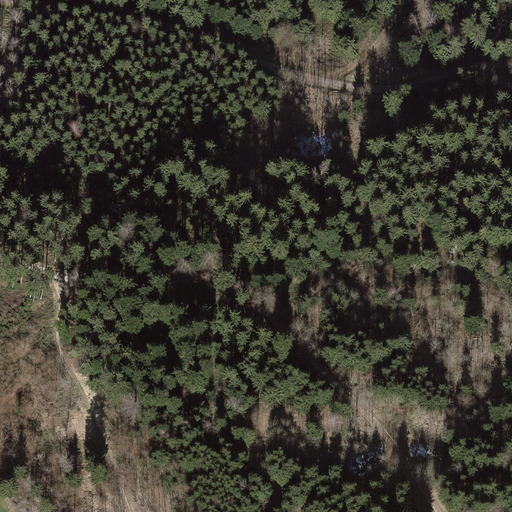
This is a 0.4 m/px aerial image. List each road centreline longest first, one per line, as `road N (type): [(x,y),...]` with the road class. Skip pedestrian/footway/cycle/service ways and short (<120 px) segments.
road 1 (track): [(52,276),(91,284),(237,279),(352,392),(443,511)]
road 2 (track): [(467,65),(427,83),(367,89),(261,64),(216,42),(124,17),(7,0)]
road 3 (track): [(52,276),(57,352),(89,402),(130,511)]
